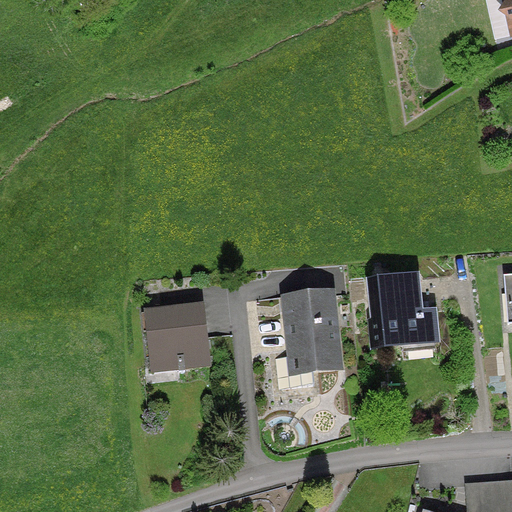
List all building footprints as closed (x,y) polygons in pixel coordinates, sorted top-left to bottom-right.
[(511,0),(507,1),(500,13),(511,21),(511,20),(511,0)] [(415,316),(411,280),(367,284),(373,346),(430,341),(431,350),(432,350),(429,315),(415,316)] [(289,358),(273,360),(276,391),(311,387),(309,369),(335,367),(328,297),(287,301),(288,313),(284,314),(289,358)] [(201,307),(141,313),(148,373),(150,373),(149,364),(175,361),(176,373),(182,373),(181,366),(205,364),(205,366),(208,366),(201,307)] [(464,487),(465,511),(510,511),(509,484),(464,487)]
